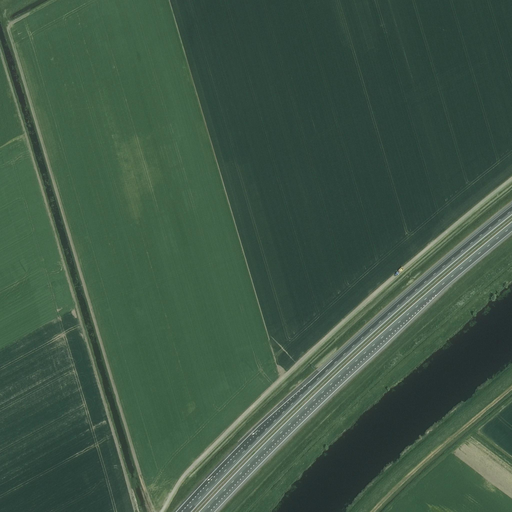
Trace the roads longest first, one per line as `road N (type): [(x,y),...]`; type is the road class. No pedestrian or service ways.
road 1 (unclassified): [(161,511),(186,472),(286,374),(511,178)]
road 2 (motorway): [(511,210),(382,318),(186,511)]
road 3 (motorway): [(204,511),(357,359),(511,226)]
